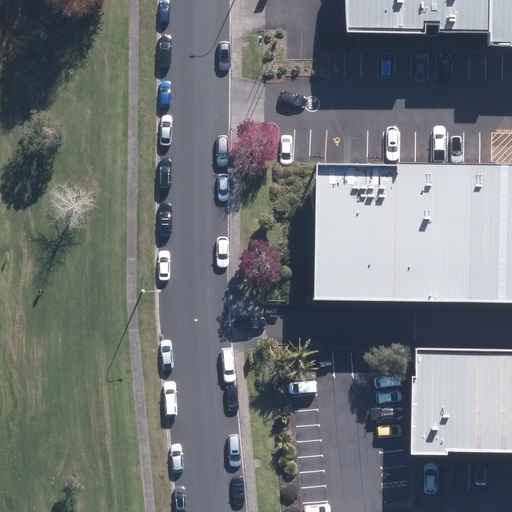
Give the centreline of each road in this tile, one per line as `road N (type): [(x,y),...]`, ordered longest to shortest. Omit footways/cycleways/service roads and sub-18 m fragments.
road 1 (residential): [(211,511),(195,321),(192,0)]
road 2 (unknown): [(195,321),(511,333)]
